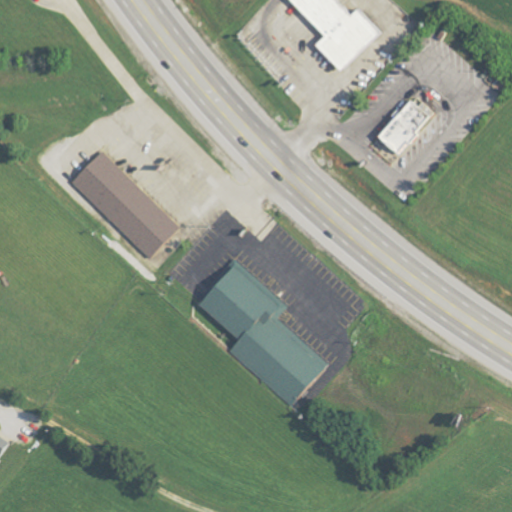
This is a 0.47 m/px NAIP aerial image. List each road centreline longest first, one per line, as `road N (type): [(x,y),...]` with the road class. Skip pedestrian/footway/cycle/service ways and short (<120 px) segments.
road 1 (trunk): [(511,350),(319,206),(224,110),(137,0)]
road 2 (residential): [(215,511),(190,479),(0,348)]
